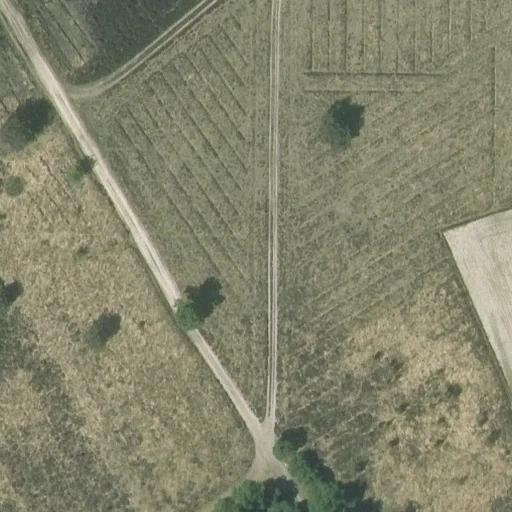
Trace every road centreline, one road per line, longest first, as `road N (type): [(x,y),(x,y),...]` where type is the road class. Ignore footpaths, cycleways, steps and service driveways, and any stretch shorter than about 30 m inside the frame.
road 1 (track): [(300,511),(0,5)]
road 2 (track): [(267,449),(273,0)]
road 3 (track): [(66,115),(211,0)]
